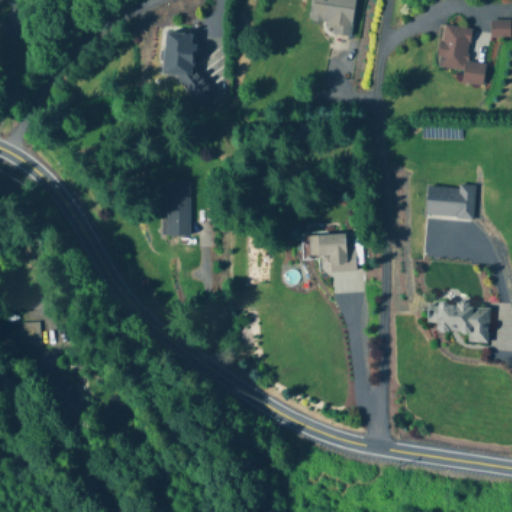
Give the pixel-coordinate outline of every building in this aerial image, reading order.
[(312,0),(309,22),(323,24),(322,32),(350,35),(354,0),(312,0)] [(509,38),(509,20),(490,20),(490,38),(509,38)] [(482,86),(485,64),(467,62),(471,29),(440,25),(435,68),(463,71),(462,83),(482,86)] [(163,76),(182,77),(181,99),(197,100),(199,34),(165,33),(163,76)] [(166,183),(166,237),(190,237),(190,183),(166,183)] [(355,251),(346,251),(346,234),(301,235),(301,260),(329,259),(330,273),(355,272),(355,251)] [(467,335),(467,344),(488,345),(489,308),(428,305),(427,325),(436,325),(436,334),(467,335)] [(38,353),(38,402),(61,402),(61,422),(87,422),(87,390),(63,390),(63,353),(38,353)]
